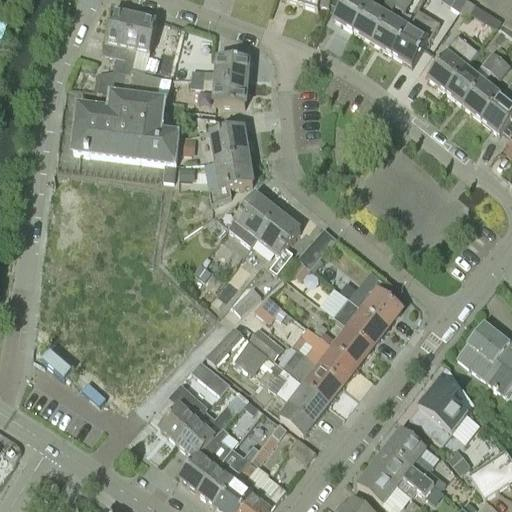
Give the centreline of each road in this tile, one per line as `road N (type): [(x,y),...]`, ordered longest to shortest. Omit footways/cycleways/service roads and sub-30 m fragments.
road 1 (unclassified): [(89,0),(50,86),(12,367)]
road 2 (residential): [(283,47),(290,179),(450,317)]
road 3 (residential): [(511,204),(386,99),(327,62),(283,47)]
road 4 (residential): [(298,511),(450,317)]
road 5 (unclassified): [(93,474),(125,434),(12,367)]
road 6 (residential): [(283,47),(150,0)]
